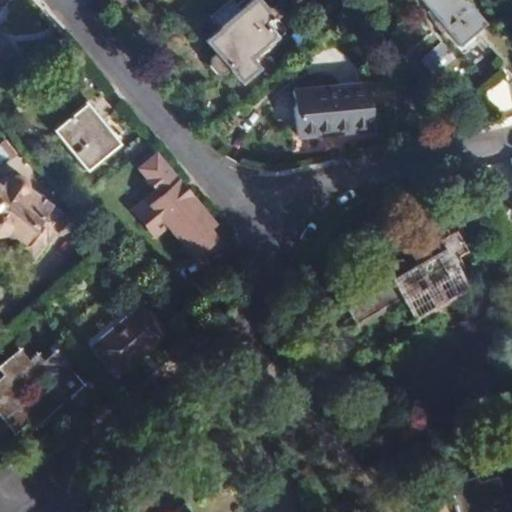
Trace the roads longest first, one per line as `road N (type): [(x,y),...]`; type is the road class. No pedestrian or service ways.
road 1 (residential): [(27,507),(94,442),(246,327),(272,282),(270,223)]
road 2 (residential): [(50,0),(189,170),(270,223)]
road 3 (residential): [(270,223),(337,184),(511,144)]
